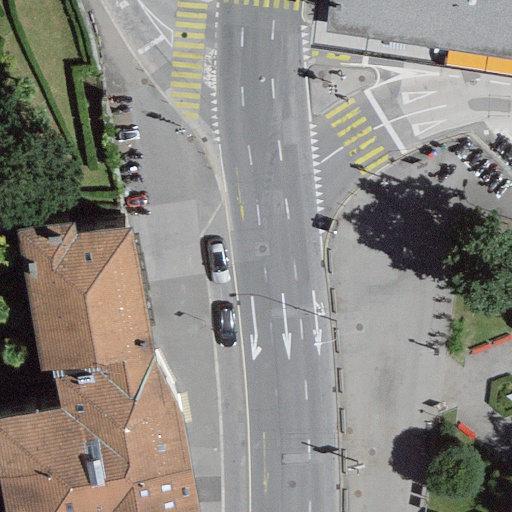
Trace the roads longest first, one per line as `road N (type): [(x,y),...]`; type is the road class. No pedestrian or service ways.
road 1 (secondary): [(266,199),(286,511)]
road 2 (residential): [(500,90),(409,110),(352,136),(266,199)]
road 3 (residential): [(500,90),(398,61),(255,53)]
road 4 (residential): [(125,0),(183,50),(255,53)]
road 5 (secondary): [(255,53),(266,199)]
